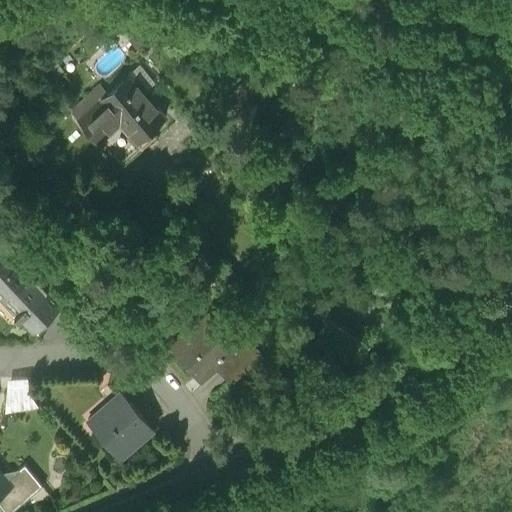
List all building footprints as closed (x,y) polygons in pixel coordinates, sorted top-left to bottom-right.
[(120,114),(136,132),(163,107),(127,68),(91,101),(111,123),(120,114)] [(0,254),(0,286),(20,274),(5,252),(0,254)] [(0,299),(33,336),(57,318),(20,274),(0,286),(0,299)] [(357,368),(369,343),(315,317),(303,342),(357,368)] [(236,362),(205,327),(171,357),(202,392),(236,362)] [(29,403),(28,371),(4,372),(5,404),(29,403)] [(86,419),(117,456),(151,428),(120,391),(86,419)] [(24,463),(8,477),(11,480),(0,489),(0,504),(6,511),(41,482),(24,463)] [(0,467),(0,489),(11,480),(8,477),(0,467)]
